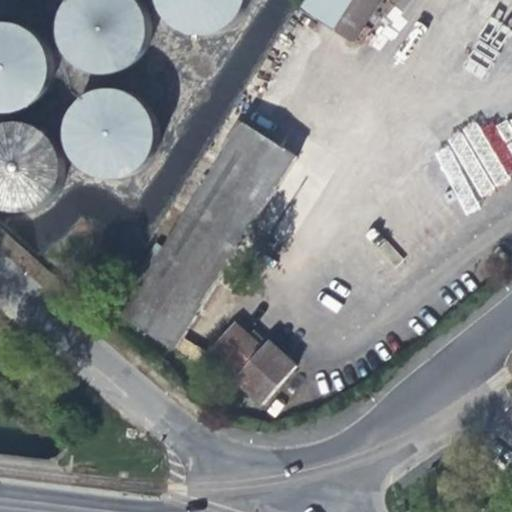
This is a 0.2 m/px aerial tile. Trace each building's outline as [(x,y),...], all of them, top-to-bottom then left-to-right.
[(82,65),(85,67),(88,68),(95,71),(102,72),(109,73),(116,72),(122,70),(129,67),(132,65),(137,61),(142,56),(146,50),(149,44),(151,37),(151,34),(151,27),(151,23),(150,16),(147,10),(144,4),(140,0),(74,0),(73,1),(69,7),(66,14),(64,20),(64,24),(64,27),(64,34),(65,41),(68,47),(71,54),(78,61),(82,65)] [(177,22),(184,27),(187,28),(193,30),(204,32),(211,31),(221,29),(230,24),(235,19),(239,14),(243,8),(246,2),(246,0),(162,0),(164,3),(167,9),(168,12),(172,17),(177,22)] [(359,34),(380,0),(333,0),(326,12),(359,34)] [(0,112),(3,112),(10,112),(17,110),(27,106),(35,99),(40,94),(43,87),(46,81),(47,74),(48,67),(47,60),(46,56),(45,53),(42,46),(38,40),(33,35),(25,30),(22,29),(16,26),(9,25),(0,24),(0,112)] [(89,175),(92,177),(95,178),(99,179),(105,181),(109,181),(119,181),(126,179),(132,176),(138,172),(143,167),(148,162),(151,156),(152,153),(154,146),(155,139),(155,136),(154,129),(151,119),(148,113),(144,107),(135,100),(128,97),(125,95),(118,94),(108,93),(101,94),(94,97),(88,100),(80,107),(76,112),(72,118),(69,125),(69,128),(68,135),(68,139),(68,146),(70,152),(71,155),(75,162),(79,167),(84,172),(89,175)] [(180,343),(300,154),(244,120),(124,308),(180,343)] [(0,206),(2,208),(9,210),(16,211),(23,211),(27,211),(34,209),(43,204),(49,200),(54,195),(60,186),(62,179),(64,172),(64,169),(64,162),(63,158),(62,151),(59,145),(55,139),(52,136),(50,134),(44,129),(38,126),(32,124),(25,122),(21,122),(14,122),(8,124),(4,125),(0,126),(0,206)] [(244,372),(265,350),(237,323),(216,346),(244,372)] [(364,370),(384,351),(375,339),(354,358),(364,370)]
